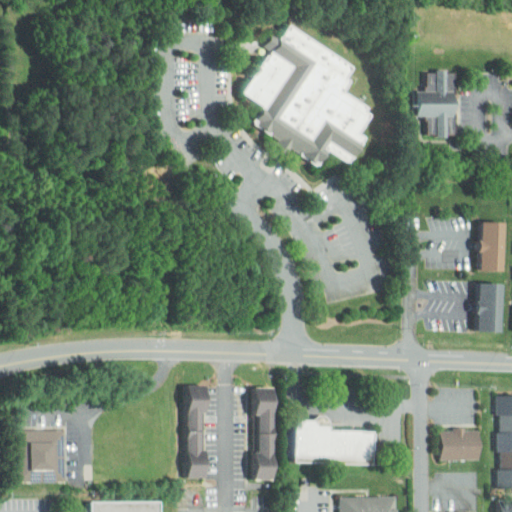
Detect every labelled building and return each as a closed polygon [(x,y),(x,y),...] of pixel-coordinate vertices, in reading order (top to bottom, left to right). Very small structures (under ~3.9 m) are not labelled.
[(353,64),(287,23),(279,37),(270,32),(261,46),(267,49),(241,92),(261,104),(250,122),(277,139),(275,142),(314,166),(325,148),(348,162),(365,135),(359,131),(372,110),(342,91),(350,78),(346,76),(353,64)] [(437,66),(409,66),(409,85),(397,85),(397,111),(409,111),(410,131),(439,131),(439,107),(437,107),(437,66)] [(454,70),(426,70),(426,90),(414,90),(414,115),(427,115),(427,135),(456,135),(456,111),(455,111),(454,70)] [(486,218),(461,217),(460,266),(484,266),(486,218)] [(501,221),(476,220),(475,269),(500,270),(501,221)] [(511,263),(503,263),(501,328),(511,328),(511,263)] [(482,328),(483,279),(459,279),(458,327),(482,328)] [(499,330),(500,282),(476,281),(475,330),(499,330)] [(185,378),(168,378),(168,471),(184,471),(184,405),(185,405),(185,378)] [(254,380),(234,380),(234,408),(239,408),(239,445),(234,445),(234,472),(253,472),(254,380)] [(201,383),(184,383),(184,476),(200,476),(200,410),(201,410),(201,383)] [(271,386),(251,386),(251,414),(256,414),(256,452),(251,452),(251,479),(270,479),(271,386)] [(497,486),(511,486),(511,393),(496,393),(497,486)] [(463,423),(423,423),(423,453),(463,453),(463,423)] [(14,430),(15,483),(64,482),(63,429),(14,430)] [(290,462),(368,465),(369,432),(291,429),(290,462)] [(479,429),(438,430),(439,460),(479,459),(479,429)] [(335,511),(335,495),(394,496),(393,511),(335,511)] [(496,511),(511,511),(511,498),(496,499),(496,511)] [(85,511),(85,500),(158,500),(158,511),(85,511)]
